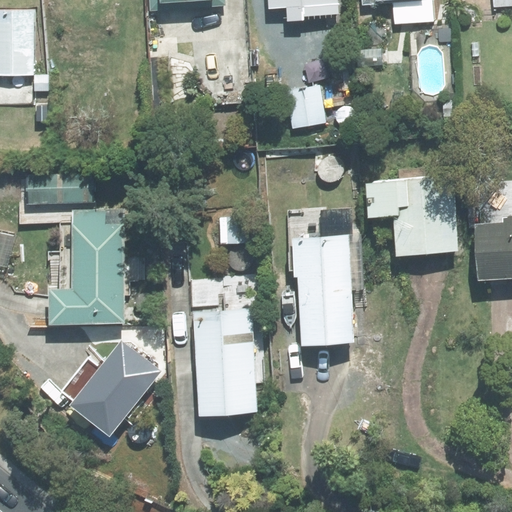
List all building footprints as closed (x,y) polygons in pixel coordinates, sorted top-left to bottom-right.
[(228,0),(152,0),(153,12),(229,7),(228,0)] [(271,0),(272,10),(341,7),(340,0),(271,0)] [(0,12),(0,77),(35,78),(35,12),(0,12)] [(124,47),(124,76),(138,75),(137,47),(124,47)] [(382,50),(359,52),(359,70),(384,69),(382,50)] [(88,56),(87,71),(105,72),(106,58),(88,56)] [(50,77),(36,77),(36,93),(50,93),(50,77)] [(329,129),(322,87),(289,92),(296,135),(329,129)] [(230,102),(230,122),(250,122),(250,102),(230,102)] [(460,102),(444,102),(444,120),(460,120),(460,102)] [(36,105),(36,126),(49,125),(49,105),(36,105)] [(196,171),(182,171),(182,184),(196,184),(196,171)] [(95,174),(30,175),(30,207),(96,204),(95,174)] [(217,180),(201,181),(202,196),(218,194),(217,180)] [(458,182),(370,186),(372,220),(399,219),(401,258),(461,255),(458,182)] [(76,292),(54,293),(55,328),(128,325),(124,210),(74,212),(76,292)] [(222,220),(223,246),(242,246),(242,219),(222,220)] [(509,226),(481,228),(484,284),(511,281),(511,219),(508,220),(509,226)] [(355,345),(351,238),(297,239),(299,280),(304,280),(306,347),(355,345)] [(198,315),(204,419),(260,416),(254,313),(198,315)] [(125,343),(75,408),(114,440),(165,374),(125,343)]
